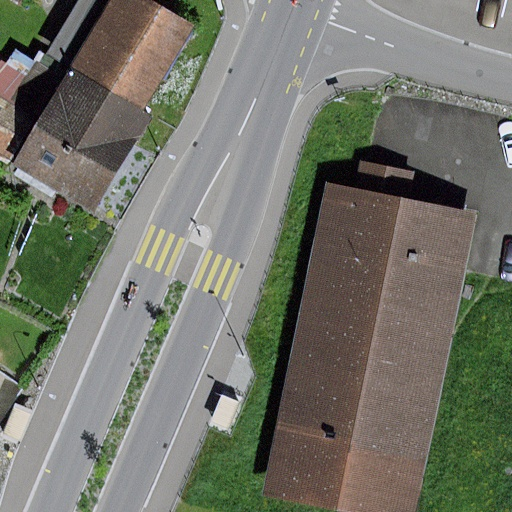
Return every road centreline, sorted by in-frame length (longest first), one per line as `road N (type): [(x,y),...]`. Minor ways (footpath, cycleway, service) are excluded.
road 1 (primary): [(295,14),(84,511)]
road 2 (unclassified): [(295,14),(511,82)]
